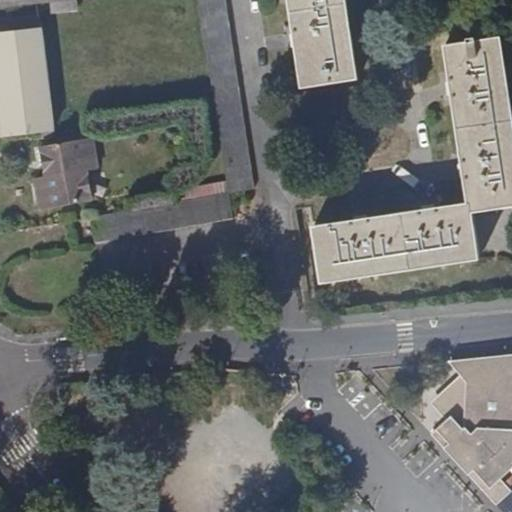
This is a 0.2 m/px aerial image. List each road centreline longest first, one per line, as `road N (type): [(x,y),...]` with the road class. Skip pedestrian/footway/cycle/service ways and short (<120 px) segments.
road 1 (unclassified): [(302,344),(0,369)]
road 2 (residential): [(271,199),(422,178),(410,104)]
road 3 (unclassified): [(511,327),(302,344)]
road 4 (residential): [(271,199),(243,0)]
road 5 (unknown): [(279,235),(116,255)]
road 6 (residential): [(302,344),(271,199)]
road 7 (residential): [(0,406),(73,511)]
